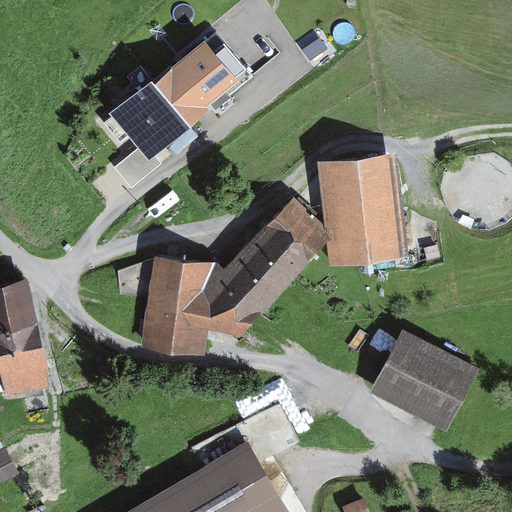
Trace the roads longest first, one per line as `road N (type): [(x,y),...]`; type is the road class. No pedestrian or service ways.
road 1 (unclassified): [(50,287),(129,352),(294,370),(424,453),(511,465)]
road 2 (unclassified): [(50,287),(106,255),(241,223)]
